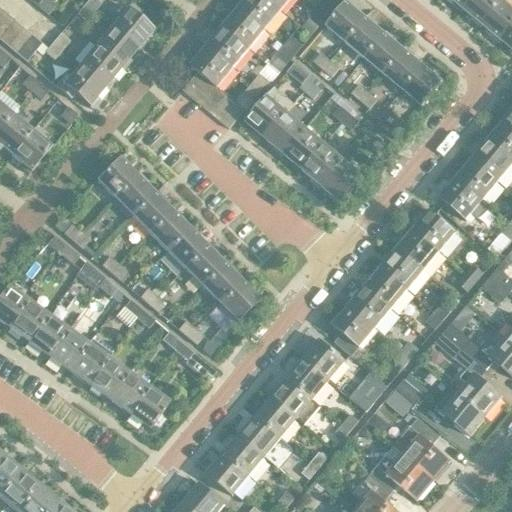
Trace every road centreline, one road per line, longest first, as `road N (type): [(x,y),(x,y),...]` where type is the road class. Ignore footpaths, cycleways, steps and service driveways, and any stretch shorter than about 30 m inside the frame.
road 1 (residential): [(332,262),(482,91),(477,63),(401,0)]
road 2 (residential): [(140,501),(332,262)]
road 3 (residential): [(332,262),(164,119)]
road 4 (residential): [(140,501),(0,389)]
